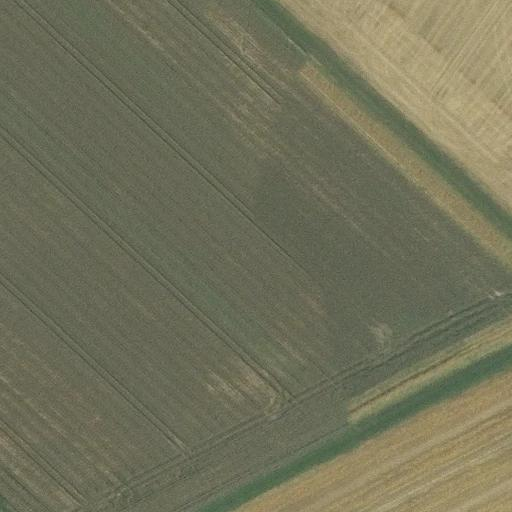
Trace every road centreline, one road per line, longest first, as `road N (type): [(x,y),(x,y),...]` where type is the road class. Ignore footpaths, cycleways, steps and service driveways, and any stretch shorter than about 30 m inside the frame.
road 1 (track): [(511,356),(208,511)]
road 2 (track): [(267,0),(511,224)]
